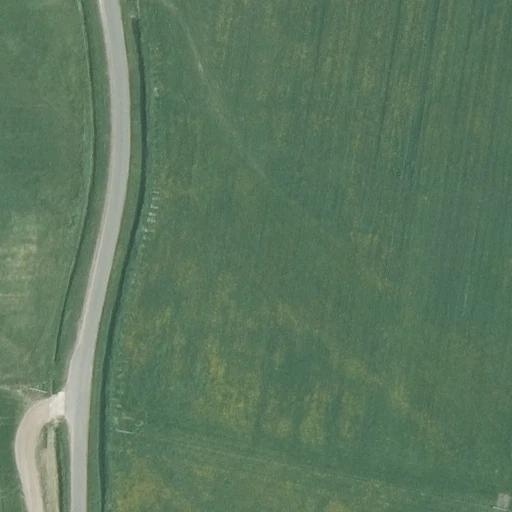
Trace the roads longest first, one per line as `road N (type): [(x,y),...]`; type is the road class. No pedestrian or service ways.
road 1 (unclassified): [(79,511),(82,382),(119,188),(119,75),(108,0)]
road 2 (track): [(38,511),(37,414),(81,404)]
